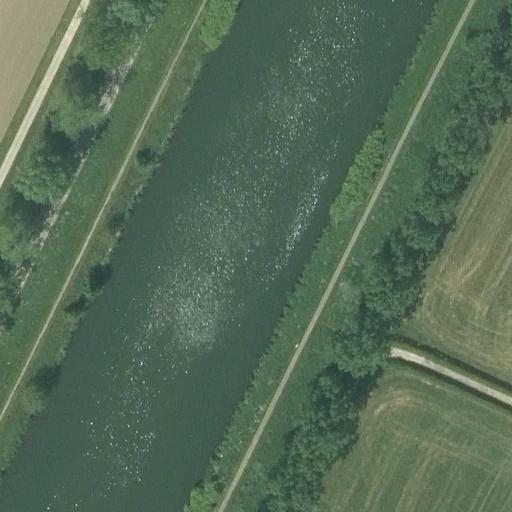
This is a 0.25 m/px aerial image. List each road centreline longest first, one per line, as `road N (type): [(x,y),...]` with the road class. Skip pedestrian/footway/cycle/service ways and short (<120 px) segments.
road 1 (tertiary): [(0,312),(158,0)]
road 2 (track): [(511,396),(427,362),(374,364),(303,511)]
